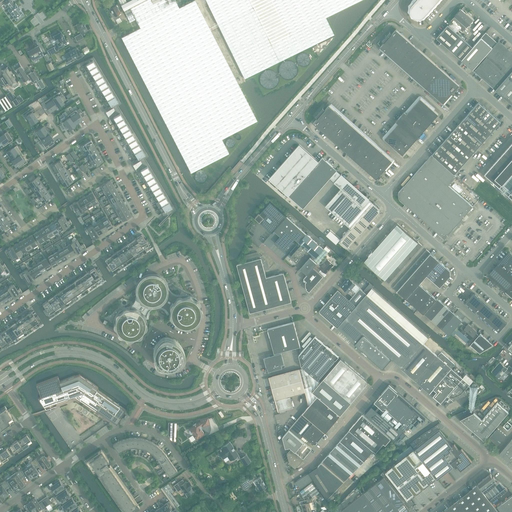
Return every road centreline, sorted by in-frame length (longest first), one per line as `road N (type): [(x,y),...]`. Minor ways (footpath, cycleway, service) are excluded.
road 1 (residential): [(141,349),(92,318),(138,278),(177,259),(202,303),(198,341)]
road 2 (tertiary): [(216,387),(186,401),(161,400),(100,356),(68,348),(32,356),(0,378)]
road 3 (residential): [(117,163),(140,218),(0,317)]
road 4 (secondary): [(182,191),(84,0)]
road 5 (unclassified): [(286,480),(244,322)]
road 6 (tertiary): [(3,385),(52,357),(81,357),(107,367),(143,398)]
road 7 (unclassified): [(381,194),(476,86)]
road 8 (unclassified): [(490,458),(393,374),(380,377)]
road 9 (unclassified): [(286,480),(309,465),(380,377)]
road 10 (unclassified): [(302,308),(395,206)]
